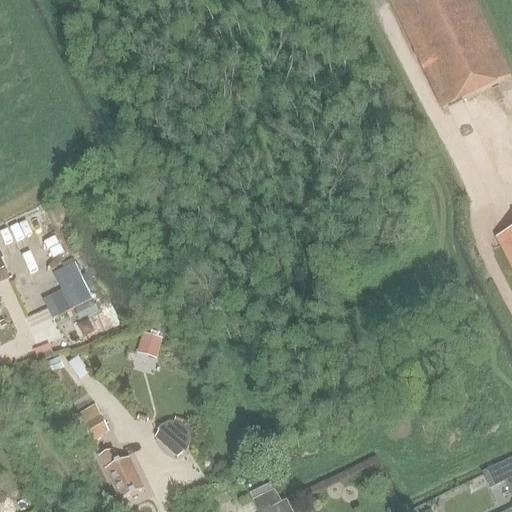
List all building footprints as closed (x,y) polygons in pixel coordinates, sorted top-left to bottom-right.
[(442,112),(511,78),(511,76),(475,0),(397,0),(390,3),(442,112)] [(511,234),(497,242),(511,271),(511,234)] [(0,251),(0,305),(2,305),(0,300),(0,284),(9,281),(0,261),(4,260),(0,251)] [(62,293),(44,302),(54,322),(92,303),(88,293),(80,279),(74,267),(54,277),(62,293)] [(80,326),(79,330),(82,338),(93,333),(88,323),(80,326)] [(150,338),(144,336),(139,355),(158,361),(163,341),(159,339),(161,335),(152,332),(150,338)] [(46,348),(35,352),(40,364),(51,360),(46,348)] [(59,360),(45,365),(49,376),(47,377),(52,389),(59,386),(62,379),(59,372),(63,371),(59,360)] [(94,408),(78,417),(84,428),(100,419),(94,408)] [(84,428),(83,429),(92,444),(109,434),(100,419),(84,428)] [(160,431),(158,433),(160,435),(183,454),(185,456),(186,455),(189,449),(191,444),(190,442),(190,439),(188,435),(186,431),(184,429),(183,428),(181,427),(174,425),(173,425),(169,425),(160,431)] [(120,465),(113,452),(100,459),(123,503),(146,492),(130,460),(120,465)] [(511,466),(510,463),(495,470),(501,483),(504,481),(511,496),(511,466)] [(224,481),(209,488),(213,497),(228,490),(224,481)] [(289,511),(285,501),(284,500),(283,500),(279,502),(272,486),(252,495),(259,511),(289,511)]
